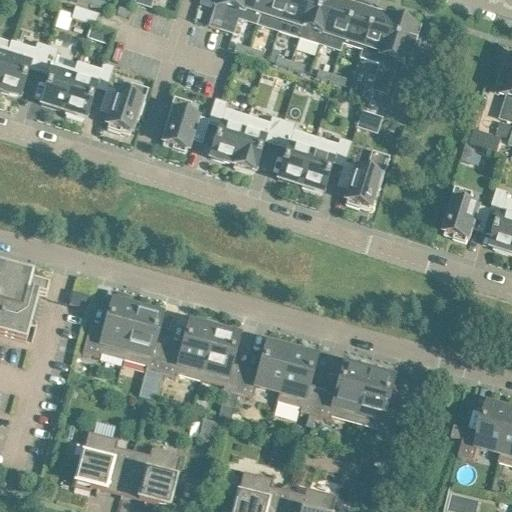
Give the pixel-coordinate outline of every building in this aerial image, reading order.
[(90,8),(92,1),(87,0),(77,0),(76,4),(90,8)] [(136,0),(135,5),(150,10),(152,0),(136,0)] [(214,0),(202,0),(200,7),(211,10),(214,0)] [(237,21),(243,0),(218,0),(216,6),(225,9),(218,32),(233,36),(237,21)] [(257,27),(265,0),(243,0),(237,21),(257,27)] [(278,34),(288,0),(265,0),(257,27),(278,34)] [(298,40),(311,0),(288,0),(278,34),(298,40)] [(319,47),(332,4),(333,5),(334,2),(326,0),(311,0),(298,40),(319,47)] [(106,6),(92,1),(90,8),(104,13),(106,6)] [(342,46),(354,8),(339,4),(339,6),(333,5),(332,4),(319,47),(340,54),(342,46)] [(374,18),(373,17),(367,16),(368,13),(354,8),(342,46),(362,52),(374,18)] [(75,9),(71,22),(95,29),(99,17),(75,9)] [(130,21),(132,14),(119,10),(116,17),(130,21)] [(381,67),(395,20),(386,17),(385,18),(374,15),(373,17),(374,18),(362,52),(359,60),(380,66),(381,67)] [(396,20),(395,20),(381,67),(380,66),(373,89),(372,92),(386,96),(397,63),(406,66),(408,60),(413,62),(418,45),(413,43),(417,29),(396,22),(396,20)] [(92,33),(88,45),(108,51),(112,40),(92,33)] [(29,70),(40,74),(47,49),(36,46),(34,53),(12,45),(9,53),(10,54),(0,83),(0,93),(20,100),(29,70)] [(247,58),(250,51),(236,47),(234,54),(247,58)] [(76,75),(75,74),(54,68),(58,53),(47,49),(40,74),(50,77),(41,107),(63,114),(76,75)] [(0,83),(10,54),(9,53),(0,50),(0,83)] [(263,55),(250,51),(247,58),(261,62),(263,55)] [(511,58),(506,73),(504,72),(499,89),(501,90),(499,96),(508,99),(501,122),(511,125),(511,58)] [(289,71),(291,64),(277,60),(275,67),(289,71)] [(305,69),(291,64),(289,71),(302,76),(305,69)] [(95,91),(106,94),(106,92),(107,92),(114,70),(103,67),(100,74),(78,66),(75,74),(76,75),(63,114),(66,115),(66,117),(83,122),(84,120),(86,121),(95,91)] [(330,84),(332,77),(318,73),(316,80),(330,84)] [(346,82),(332,77),(330,84),(344,89),(346,82)] [(373,89),(366,86),(361,100),(368,103),(372,92),(373,89)] [(140,118),(148,93),(130,87),(126,98),(107,92),(106,92),(106,94),(99,114),(110,117),(107,128),(108,128),(107,132),(120,136),(121,132),(130,135),(136,117),(140,118)] [(201,146),(208,127),(208,124),(188,118),(191,106),(173,101),(165,126),(169,127),(163,146),(172,149),(171,153),(184,157),(185,153),(186,153),(190,143),(201,146)] [(232,167),(247,120),(225,113),(227,106),(215,102),(208,124),(208,127),(219,130),(209,160),(232,167)] [(357,129),(375,135),(380,120),(361,113),(357,129)] [(264,145),(275,148),(283,124),(271,120),(269,127),(247,120),(232,167),(234,168),(234,169),(235,169),(234,171),(251,177),(252,175),(253,175),(253,174),(255,175),(264,145)] [(300,189),(315,142),(293,134),(295,127),(283,124),(275,148),(287,152),(277,182),(300,189)] [(490,137),(485,152),(497,156),(502,141),(490,137)] [(332,166),(343,170),(344,167),(351,145),(339,142),(337,149),(315,142),(300,189),(303,190),(302,192),(320,197),(320,195),(323,196),(332,166)] [(365,174),(344,167),(343,170),(337,189),(349,193),(345,203),(347,204),(345,208),(358,212),(359,208),(369,211),(374,193),(378,194),(389,160),(371,154),(365,174)] [(483,236),(490,216),(491,213),(490,213),(470,207),(473,196),(455,190),(447,215),(451,217),(445,235),(454,238),(453,242),(466,246),(467,242),(469,242),(472,232),(483,236)] [(511,258),(511,203),(507,202),(509,195),(497,192),(490,213),(491,213),(490,216),(501,220),(491,250),(495,251),(494,253),(511,258)] [(0,336),(25,344),(38,297),(45,299),(48,288),(30,283),(31,276),(0,267),(0,336)] [(72,294),(69,307),(85,311),(88,299),(72,294)] [(123,363),(137,312),(130,310),(131,309),(112,304),(104,332),(90,328),(82,356),(98,360),(99,357),(123,363)] [(161,319),(137,312),(123,363),(146,369),(145,373),(160,377),(168,350),(154,346),(161,319)] [(200,384),(214,331),(204,329),(203,330),(189,326),(182,353),(168,350),(160,377),(175,381),(176,378),(200,384)] [(225,334),(214,331),(200,384),(223,390),(222,394),(237,398),(245,371),(231,367),(239,340),(224,336),(225,334)] [(279,394),(290,354),(266,347),(259,374),(245,371),(237,398),(252,403),(256,388),(279,394)] [(297,356),(290,354),(279,394),(276,405),(300,411),(299,415),(315,419),(322,392),(308,388),(316,359),(297,354),(297,356)] [(354,426),(368,375),(343,368),(336,395),(322,392),(315,419),(330,424),(331,420),(354,426)] [(374,377),(368,375),(354,426),(378,433),(377,436),(393,441),(400,413),(403,403),(388,399),(393,380),(375,375),(374,377)] [(400,413),(393,441),(402,443),(417,407),(403,403),(400,413)] [(499,466),(511,417),(511,414),(507,413),(507,411),(488,406),(480,435),(466,431),(463,442),(458,459),(474,463),(478,449),(501,455),(498,465),(499,466)] [(511,417),(499,466),(511,469),(511,417)] [(198,443),(213,447),(218,426),(203,422),(198,443)] [(463,442),(466,431),(454,428),(451,439),(463,442)] [(88,436),(74,491),(90,495),(91,491),(96,493),(95,498),(97,498),(98,493),(105,495),(107,486),(108,482),(125,486),(132,455),(116,451),(118,444),(88,436)] [(132,455),(125,486),(141,491),(140,494),(138,504),(144,505),(143,510),(145,510),(146,506),(168,511),(181,460),(151,452),(149,460),(132,455)] [(243,476),(233,511),(283,511),(287,495),(271,491),(273,484),(243,476)] [(287,495),(283,511),(332,511),(336,500),(306,492),(304,499),(287,495)]
